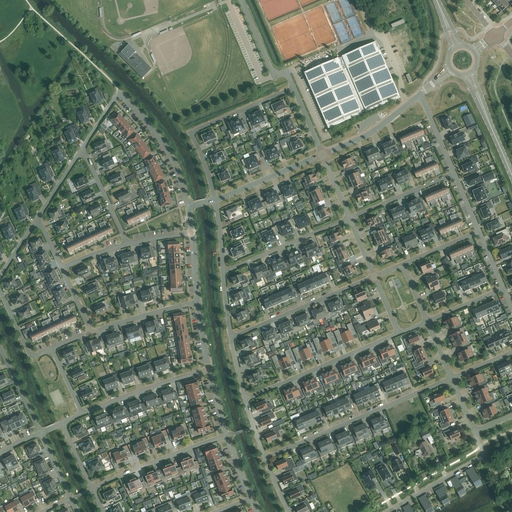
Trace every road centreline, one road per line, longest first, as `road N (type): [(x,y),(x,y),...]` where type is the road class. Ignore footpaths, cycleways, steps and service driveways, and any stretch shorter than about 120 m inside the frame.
road 1 (residential): [(451,378),(264,458)]
road 2 (residential): [(187,206),(164,145),(119,93),(81,151)]
road 3 (residential): [(293,88),(190,132),(215,200)]
road 4 (residential): [(245,399),(398,333)]
road 5 (residential): [(231,337),(374,276)]
road 6 (residential): [(92,489),(227,435)]
road 7 (residential): [(387,511),(484,455),(474,431)]
road 8 (residential): [(223,272),(349,218)]
road 9 (residential): [(208,369),(82,413)]
